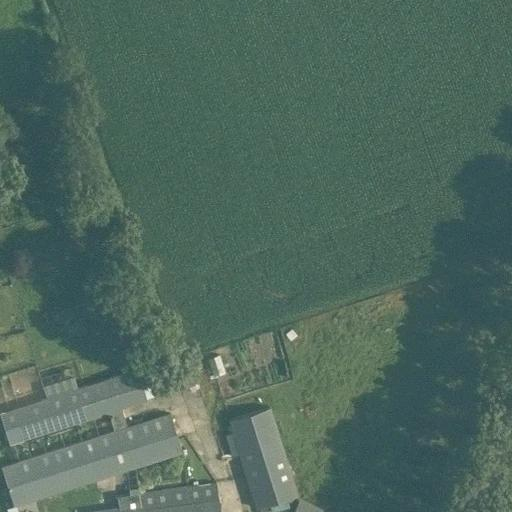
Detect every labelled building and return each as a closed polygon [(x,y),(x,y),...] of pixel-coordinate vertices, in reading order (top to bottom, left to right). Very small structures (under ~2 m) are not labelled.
[(68,308),(77,335),(84,333),(79,316),(94,310),(91,301),(68,308)] [(0,465),(12,503),(181,450),(169,412),(126,426),(120,407),(146,399),(136,368),(77,386),(73,376),(42,385),(46,396),(0,409),(0,416),(8,441),(108,410),(114,430),(0,465)] [(259,506),(260,511),(267,511),(265,504),(268,503),(271,511),(289,506),(287,498),(297,494),(269,406),(229,419),(233,432),(224,435),(230,455),(239,452),(257,507),(259,506)] [(219,511),(215,482),(195,484),(138,492),(137,486),(128,487),(129,494),(118,496),(119,508),(88,511),(219,511)] [(292,511),(320,511),(322,509),(298,499),(292,511)]
